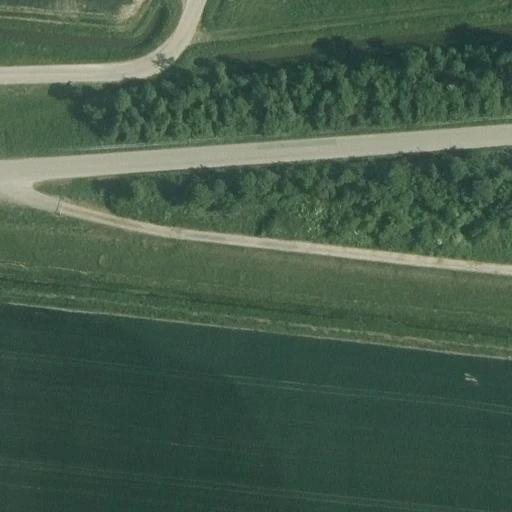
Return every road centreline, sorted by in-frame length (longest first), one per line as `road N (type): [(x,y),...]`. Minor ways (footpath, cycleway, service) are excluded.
road 1 (track): [(511,276),(78,217),(0,185)]
road 2 (unclassified): [(0,175),(511,138)]
road 3 (unclassified): [(0,77),(135,70),(183,37),(199,0)]
